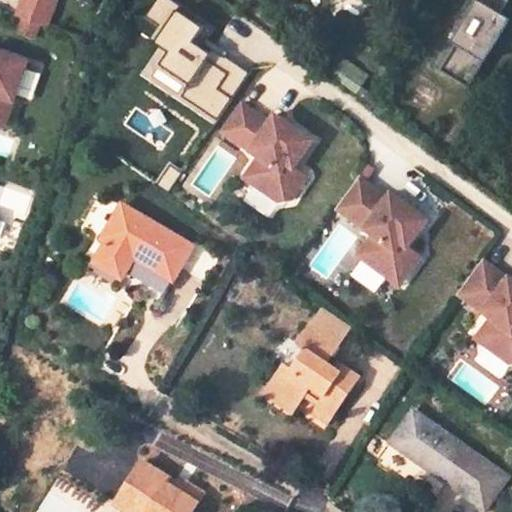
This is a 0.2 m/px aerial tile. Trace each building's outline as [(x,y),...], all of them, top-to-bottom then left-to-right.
[(45,29),(55,0),(22,0),(16,18),(45,29)] [(216,122),(249,71),(204,43),(214,27),(170,0),(156,0),(136,31),(160,46),(142,75),(216,122)] [(511,0),(468,0),(459,14),(465,18),(450,41),(455,44),(440,69),(467,86),(511,14),(511,0)] [(0,125),(4,127),(27,62),(0,52),(0,125)] [(297,165),(311,145),(273,118),(268,126),(240,107),(220,136),(256,161),(265,167),(250,188),(277,206),(289,204),(305,181),(292,172),(285,168),(290,160),(297,165)] [(290,160),(285,168),(292,172),(297,165),(290,160)] [(265,167),(256,161),(242,181),(250,188),(265,167)] [(406,251),(426,224),(389,196),(386,200),(358,180),(335,211),(370,238),(355,258),(389,283),(406,262),(394,253),(399,246),(406,251)] [(163,288),(185,252),(115,210),(94,244),(99,247),(86,269),(114,285),(126,265),(163,288)] [(406,262),(389,283),(397,289),(418,260),(406,251),(399,246),(394,253),(406,262)] [(511,285),(506,280),(505,282),(481,262),(454,294),(486,320),(495,327),(478,347),(503,368),(511,367),(511,285)] [(343,326),(314,306),(302,326),(289,347),(297,351),(284,372),(276,367),(262,390),(293,409),(299,398),(329,416),(353,376),(338,366),(335,371),(321,362),(343,326)] [(478,347),(495,327),(486,320),(470,340),(478,347)] [(293,409),(262,390),(256,399),(287,418),(293,409)] [(322,426),(329,416),(299,398),(293,409),(322,426)] [(499,475),(475,457),(406,408),(382,442),(451,492),(475,509),(499,475)] [(193,511),(204,495),(186,484),(180,493),(168,485),(170,480),(170,479),(144,462),(117,504),(128,511),(193,511)]
